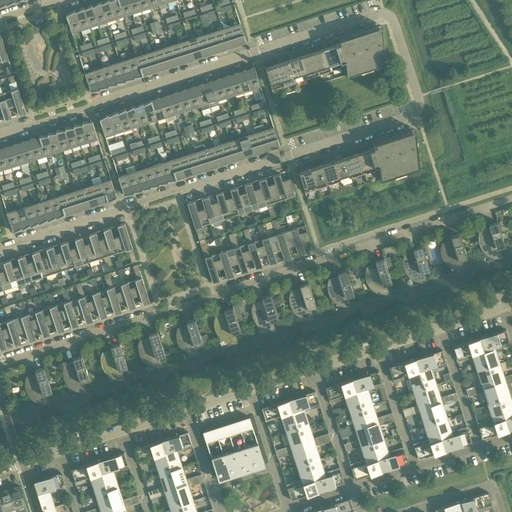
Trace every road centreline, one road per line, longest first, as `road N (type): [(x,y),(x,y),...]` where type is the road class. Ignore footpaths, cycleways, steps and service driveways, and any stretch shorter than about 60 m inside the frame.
road 1 (residential): [(0,362),(511,198)]
road 2 (residential): [(0,251),(406,118),(419,106),(406,60)]
road 3 (residential): [(0,136),(372,14),(394,21),(406,60)]
road 4 (residential): [(417,469),(377,351)]
road 5 (residential): [(480,449),(441,331)]
road 6 (residential): [(353,489),(315,371)]
